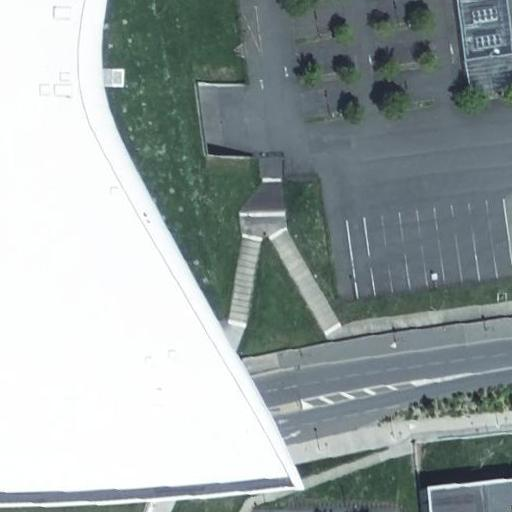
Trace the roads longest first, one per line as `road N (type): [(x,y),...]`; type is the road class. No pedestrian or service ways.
road 1 (tertiary): [(0,505),(100,471),(511,377)]
road 2 (tertiary): [(511,353),(238,395),(0,459)]
